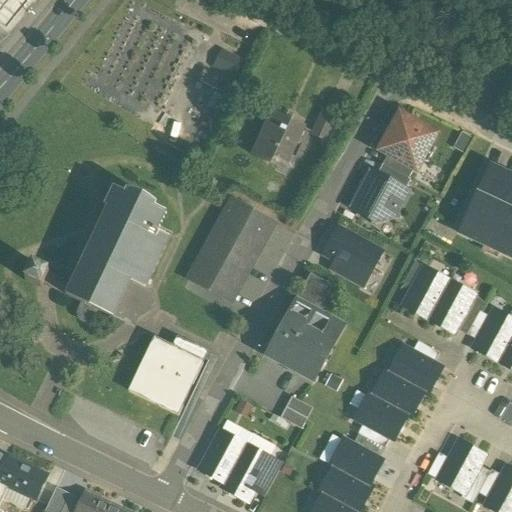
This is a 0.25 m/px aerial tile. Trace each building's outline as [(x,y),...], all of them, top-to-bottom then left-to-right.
[(0,0),(0,26),(4,30),(29,0),(0,0)] [(211,68),(233,77),(240,57),(218,49),(211,68)] [(304,129),(273,114),(253,158),(277,169),(284,154),(291,157),(304,129)] [(336,121),(322,115),(312,137),(326,143),(336,121)] [(410,123),(400,117),(393,130),(392,130),(387,139),(388,140),(381,153),(388,157),(414,171),(416,172),(422,161),(428,165),(435,150),(430,147),(435,137),(426,132),(427,131),(410,122),(410,123)] [(414,171),(388,157),(383,167),(409,181),(414,171)] [(409,181),(383,167),(377,177),(377,178),(405,193),(411,182),(409,181)] [(511,179),(491,170),(460,235),(511,259),(511,179)] [(375,177),(368,189),(363,186),(357,197),(359,198),(352,211),(370,220),(371,226),(398,219),(396,213),(407,194),(405,193),(377,178),(377,177),(375,177)] [(116,193),(114,196),(111,194),(111,196),(113,197),(112,200),(109,199),(109,200),(111,201),(110,205),(107,203),(107,205),(109,206),(108,209),(105,208),(105,209),(107,210),(71,286),(47,275),(48,274),(32,266),(24,283),(40,290),(42,286),(66,297),(65,298),(81,306),(77,314),(77,317),(78,320),(81,323),(84,324),(87,324),(91,323),(93,321),(97,313),(112,320),(125,326),(130,316),(130,315),(142,290),(145,292),(146,290),(170,240),(157,234),(158,232),(155,231),(156,228),(159,229),(160,228),(157,227),(158,224),(161,225),(162,224),(159,222),(160,219),(163,221),(164,219),(161,218),(162,215),(165,216),(166,215),(161,213),(162,212),(154,209),(155,207),(156,206),(151,201),(146,199),(142,196),(137,194),(132,193),(126,191),(126,193),(127,194),(126,195),(118,192),(113,190),(113,191),(116,193)] [(273,226),(231,203),(210,241),(217,244),(212,253),(223,259),(206,291),(230,305),(273,226)] [(383,253),(340,230),(325,257),(369,280),(383,253)] [(364,290),(369,280),(337,264),(332,273),(364,290)] [(450,284),(426,271),(403,308),(429,322),(450,284)] [(333,289),(312,277),(297,304),(324,319),(328,311),(323,308),(333,289)] [(476,298),(450,284),(429,322),(454,336),(476,298)] [(142,290),(130,315),(130,316),(136,319),(151,309),(149,292),(146,290),(145,292),(142,290)] [(297,304),(267,358),(315,384),(345,330),(324,319),(297,304)] [(498,364),(511,339),(511,321),(494,312),(490,319),(478,343),(473,351),(498,364)] [(468,338),(478,343),(490,319),(480,314),(468,338)] [(174,348),(156,339),(130,392),(179,416),(205,363),(195,358),(200,349),(179,339),(174,348)] [(511,339),(498,364),(511,371),(511,339)] [(439,355),(418,344),(412,354),(434,366),(439,355)] [(412,354),(403,349),(389,375),(424,394),(428,396),(442,370),(434,366),(412,354)] [(389,375),(385,373),(373,396),(372,397),(408,416),(411,418),(424,394),(389,375)] [(369,394),(355,421),(394,442),(408,416),(372,397),(373,396),(369,394)] [(301,433),(313,410),(292,400),(281,422),(301,433)] [(200,472),(225,486),(247,448),(221,434),(200,472)] [(485,458),(459,443),(449,461),(438,482),(463,496),(464,496),(480,468),(485,458)] [(383,463),(344,444),(331,468),(368,488),(383,463)] [(225,486),(223,490),(249,504),(256,493),(272,462),(247,448),(225,486)] [(0,473),(9,454),(0,450),(0,473)] [(49,474),(9,454),(0,473),(0,488),(7,492),(11,484),(38,497),(49,474)] [(449,461),(439,455),(427,476),(438,482),(449,461)] [(283,468),(272,462),(256,493),(266,498),(283,468)] [(480,468),(464,496),(463,496),(461,499),(472,506),(478,495),(490,474),(480,468)] [(511,511),(511,472),(506,469),(502,478),(489,501),(485,508),(492,511),(511,511)] [(359,511),(371,490),(333,470),(320,495),(354,511),(359,511)] [(490,474),(478,495),(489,501),(502,478),(491,472),(490,474)] [(44,511),(62,511),(71,495),(56,488),(44,511)] [(105,511),(109,505),(84,494),(75,511),(105,511)] [(352,511),(323,497),(315,511),(352,511)]
